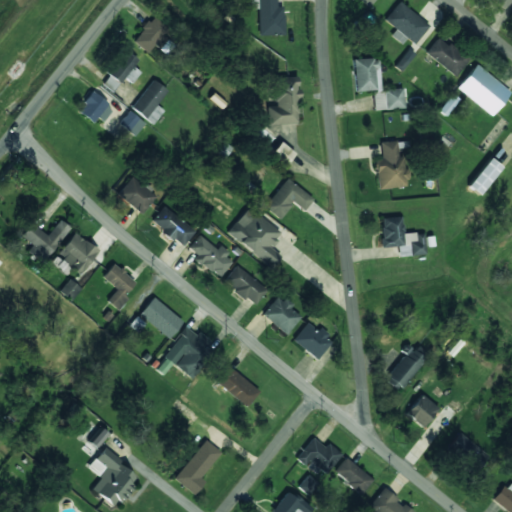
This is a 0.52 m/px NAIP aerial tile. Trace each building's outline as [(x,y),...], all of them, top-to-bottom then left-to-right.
[(256,0),(258,35),(283,34),(283,6),(276,6),(276,0),(256,0)] [(389,36),(401,44),(405,38),(414,44),(428,23),(396,2),(384,21),(395,28),(389,36)] [(167,29),(153,16),(132,40),(146,52),(167,29)] [(453,76),(467,60),(438,36),(424,52),(453,76)] [(137,60),(125,51),(100,83),(112,92),(123,77),(131,83),(140,72),(132,66),(137,60)] [(455,88),(490,115),(509,92),(474,64),(455,88)] [(298,123),(296,76),(269,78),(271,124),(298,123)] [(163,110),(156,105),(167,90),(152,79),(130,107),(152,124),(163,110)] [(110,107),(92,92),(76,110),(94,126),(110,107)] [(144,123),(128,110),(116,124),(133,137),(144,123)] [(407,186),(404,156),(397,157),(395,141),(379,142),(381,160),(374,161),(376,189),(407,186)] [(268,156),(283,167),(293,153),(279,142),(268,156)] [(500,167),(488,158),(466,186),(478,195),(500,167)] [(116,197),(142,213),(154,193),(128,177),(116,197)] [(303,211),(312,199),(286,178),(263,206),(279,219),(292,202),(303,211)] [(150,222),(172,241),(174,239),(181,246),(194,232),(164,206),(150,222)] [(226,232),(269,268),(279,256),(269,247),(280,234),(247,206),(226,232)] [(397,256),(424,255),(422,232),(402,234),(401,216),(380,218),(382,247),(397,246),(397,256)] [(30,245),(25,251),(38,261),(53,242),(30,223),(19,236),(30,245)] [(83,272),(95,246),(69,234),(57,260),(83,272)] [(187,248),(196,255),(193,259),(219,278),(233,259),(217,247),(216,249),(198,235),(187,248)] [(115,289),(105,301),(114,309),(136,283),(112,263),(101,277),(115,289)] [(222,284),(255,304),(265,287),(233,267),(222,284)] [(58,292),(70,301),(79,288),(67,280),(58,292)] [(260,315),(285,334),(301,314),(276,295),(260,315)] [(168,338),(181,320),(150,297),(137,316),(168,338)] [(316,359),(331,339),(317,329),(316,330),(305,322),(291,341),(316,359)] [(190,378),(214,344),(197,331),(194,334),(184,327),(154,369),(163,376),(172,365),(190,378)] [(385,375),(400,388),(426,356),(415,347),(412,350),(408,347),(385,375)] [(214,381),(245,407),(258,391),(227,365),(214,381)] [(421,428),(438,409),(421,394),(404,413),(421,428)] [(456,413),(446,404),(430,424),(440,432),(456,413)] [(89,441),(96,447),(106,435),(98,429),(89,441)] [(478,465),(485,448),(453,435),(446,451),(478,465)] [(304,466),(306,463),(322,476),(340,454),(327,443),(323,447),(311,437),(294,458),(304,466)] [(199,478),(219,452),(204,440),(173,479),(193,495),(204,481),(199,478)] [(138,477),(101,448),(87,467),(99,477),(90,489),(114,508),(138,477)] [(359,494),(372,480),(345,457),(333,472),(359,494)] [(319,485),(307,475),(296,486),(309,497),(319,485)] [(491,501),(506,511),(511,511),(511,485),(506,481),(491,501)] [(370,511),(411,511),(382,487),(365,507),(370,511)] [(271,511),(303,511),(308,504),(284,490),(271,511)]
